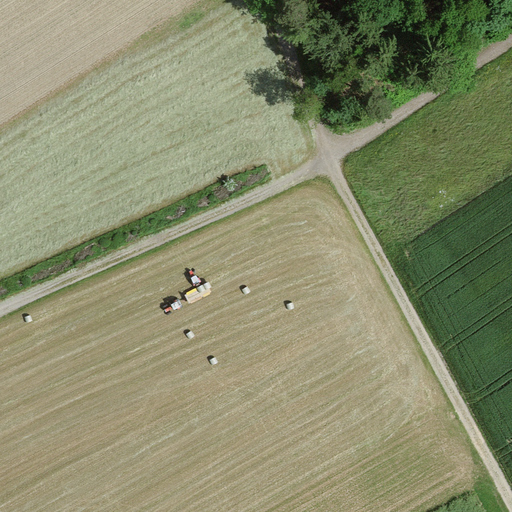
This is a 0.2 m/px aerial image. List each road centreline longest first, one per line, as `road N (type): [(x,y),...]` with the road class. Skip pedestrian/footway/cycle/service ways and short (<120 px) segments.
road 1 (track): [(0,307),(330,156),(511,17)]
road 2 (track): [(274,0),(330,156),(511,497)]
